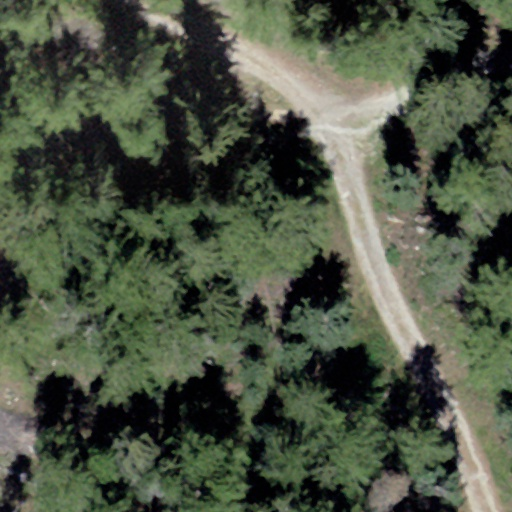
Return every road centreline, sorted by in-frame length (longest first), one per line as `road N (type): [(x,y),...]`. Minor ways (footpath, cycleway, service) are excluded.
road 1 (track): [(321,111),(371,251),(485,511)]
road 2 (track): [(120,0),(252,57),(321,111)]
